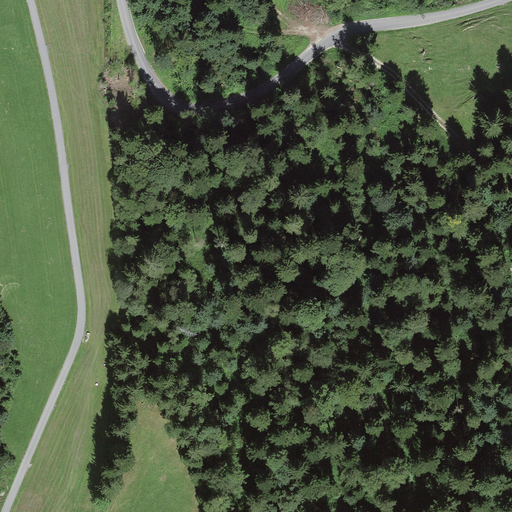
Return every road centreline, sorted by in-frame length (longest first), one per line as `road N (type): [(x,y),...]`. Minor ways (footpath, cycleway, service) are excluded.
road 1 (track): [(4,511),(78,346),(84,315),(58,102),(31,0)]
road 2 (unclassified): [(122,0),(158,86),(172,100),(206,109),(248,98),(357,27),(499,0)]
road 3 (track): [(511,206),(405,85),(333,39)]
